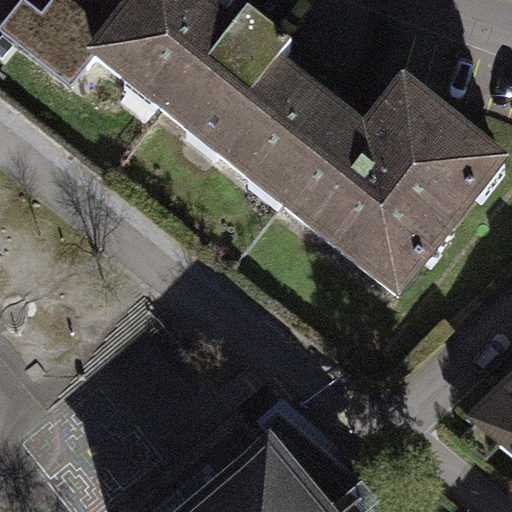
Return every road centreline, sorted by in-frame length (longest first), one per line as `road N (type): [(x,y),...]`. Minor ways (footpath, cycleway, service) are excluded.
road 1 (residential): [(511,314),(397,423)]
road 2 (residential): [(501,511),(397,423)]
